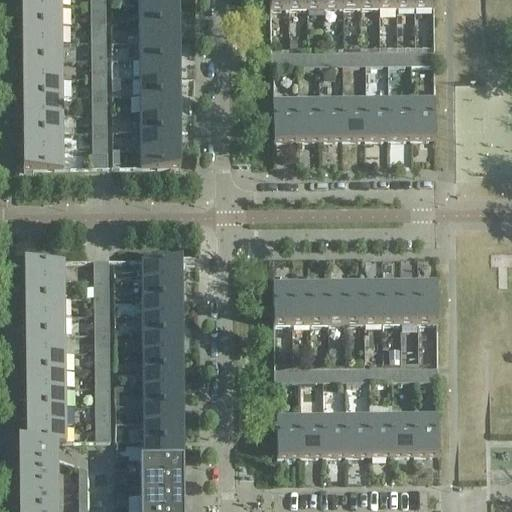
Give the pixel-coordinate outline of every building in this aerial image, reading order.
[(20,0),(20,2),(21,2),(21,11),(60,11),(60,0),(20,0)] [(177,10),(177,0),(138,0),(138,10),(177,10)] [(289,15),(289,0),(268,0),(269,15),(289,15)] [(307,14),(307,0),(289,0),(289,15),(307,14)] [(325,14),(325,0),(307,0),(307,14),(325,14)] [(343,14),(343,0),(325,0),(325,14),(343,14)] [(361,14),(361,0),(343,0),(343,14),(361,14)] [(379,14),(379,0),(361,0),(361,14),(379,14)] [(397,13),(397,0),(379,0),(379,14),(397,13)] [(415,13),(415,0),(397,0),(397,13),(415,13)] [(433,13),(432,0),(415,0),(415,13),(433,13)] [(177,28),(177,10),(138,10),(138,28),(177,28)] [(61,29),(60,11),(21,11),(21,29),(61,29)] [(178,46),(177,28),(138,28),(139,46),(178,46)] [(61,47),(61,29),(21,29),(22,47),(61,47)] [(178,64),(178,46),(139,46),(139,64),(178,64)] [(61,65),(61,47),(22,47),(22,65),(61,65)] [(418,71),(418,57),(410,58),(410,71),(418,71)] [(426,71),(426,57),(418,57),(418,71),(426,71)] [(434,71),(434,57),(426,57),(426,71),(434,71)] [(327,72),(327,58),(319,59),(319,72),(327,72)] [(336,72),(336,58),(327,58),(327,72),(336,72)] [(350,71),(350,58),(341,58),(342,72),(350,71)] [(359,71),(359,58),(350,58),(350,71),(359,71)] [(373,71),(373,58),(364,58),(364,71),(373,71)] [(382,71),(382,58),(373,58),(373,71),(382,71)] [(396,71),(396,58),(387,58),(387,71),(396,71)] [(405,71),(404,58),(396,58),(396,71),(405,71)] [(278,72),(278,59),(270,59),(270,72),(278,72)] [(287,72),(287,59),(278,59),(278,72),(287,72)] [(296,72),(296,59),(287,59),(287,72),(296,72)] [(305,72),(304,59),(296,59),(296,72),(305,72)] [(313,72),(313,59),(304,59),(305,72),(313,72)] [(178,82),(178,64),(139,64),(139,82),(178,82)] [(61,83),(61,65),(22,65),(22,83),(61,83)] [(178,100),(178,82),(139,82),(139,100),(178,100)] [(61,101),(61,83),(22,83),(22,101),(61,101)] [(178,118),(178,100),(139,100),(139,118),(178,118)] [(61,119),(61,101),(22,101),(22,119),(61,119)] [(411,145),(410,102),(387,103),(388,145),(411,145)] [(435,146),(434,102),(410,102),(411,145),(425,145),(425,146),(435,146)] [(320,146),(319,103),(296,104),(297,146),(320,146)] [(342,146),(342,103),(319,103),(320,146),(342,146)] [(365,145),(365,103),(342,103),(342,146),(365,145)] [(388,145),(387,103),(365,103),(365,145),(388,145)] [(297,146),(296,104),(272,104),(273,146),(297,146)] [(178,136),(178,118),(139,118),(139,136),(178,136)] [(62,137),(61,119),(22,119),(22,137),(62,137)] [(179,154),(178,136),(139,136),(140,154),(179,154)] [(62,155),(62,137),(22,137),(23,155),(62,155)] [(179,173),(179,154),(140,154),(140,173),(179,173)] [(62,174),(62,155),(23,155),(23,175),(62,174)] [(120,168),(120,155),(112,155),(112,168),(120,168)] [(107,173),(106,159),(90,159),(90,174),(107,173)] [(108,274),(108,265),(93,266),(93,274),(108,274)] [(180,284),(180,265),(141,265),(141,284),(180,284)] [(63,285),(63,266),(24,266),(24,285),(63,285)] [(108,282),(108,274),(93,274),(93,282),(108,282)] [(180,302),(180,284),(141,284),(141,302),(180,302)] [(63,303),(63,285),(24,285),(24,303),(63,303)] [(401,330),(400,287),(382,288),(383,330),(401,330)] [(419,330),(418,287),(400,287),(401,330),(419,330)] [(436,329),(436,289),(436,287),(418,287),(419,330),(436,329)] [(311,331),(310,288),(292,289),(293,331),(311,331)] [(329,330),(328,288),(310,288),(311,331),(329,330)] [(347,330),(346,288),(328,288),(329,330),(347,330)] [(365,330),(364,288),(346,288),(347,330),(365,330)] [(383,330),(382,288),(364,288),(365,330),(383,330)] [(293,331),(292,289),(272,289),(272,331),(293,331)] [(180,320),(180,302),(141,302),(141,320),(180,320)] [(64,321),(63,303),(24,303),(24,321),(64,321)] [(181,338),(180,320),(141,320),(141,338),(181,338)] [(64,339),(64,321),(24,321),(25,339),(64,339)] [(181,356),(181,338),(141,338),(142,356),(181,356)] [(64,357),(64,339),(25,339),(25,357),(64,357)] [(181,374),(181,356),(142,356),(142,374),(181,374)] [(64,375),(64,357),(25,357),(25,375),(64,375)] [(437,387),(437,373),(429,374),(429,387),(437,387)] [(181,392),(181,374),(142,374),(142,392),(181,392)] [(331,388),(331,374),(322,375),(322,388),(331,388)] [(339,388),(339,374),(331,374),(331,388),(339,388)] [(354,387),(353,374),(345,374),(345,387),(354,387)] [(362,387),(362,374),(353,374),(354,387),(362,387)] [(376,387),(376,374),(368,374),(368,387),(376,387)] [(385,387),(385,374),(376,374),(376,387),(385,387)] [(399,387),(399,374),(390,374),(390,387),(399,387)] [(408,387),(408,374),(399,374),(399,387),(408,387)] [(421,387),(421,374),(413,374),(413,387),(421,387)] [(429,387),(429,374),(421,374),(421,387),(429,387)] [(64,393),(64,375),(25,375),(25,393),(64,393)] [(282,388),(282,375),(273,375),(273,388),(282,388)] [(290,388),(290,375),(282,375),(282,388),(290,388)] [(299,388),(299,375),(290,375),(290,388),(299,388)] [(308,388),(308,375),(299,375),(299,388),(308,388)] [(317,388),(317,375),(308,375),(308,388),(317,388)] [(181,410),(181,392),(142,392),(142,410),(181,410)] [(64,411),(64,393),(25,393),(25,411),(64,411)] [(181,428),(181,410),(142,410),(142,428),(181,428)] [(65,429),(64,411),(25,411),(25,429),(65,429)] [(438,462),(437,418),(414,419),(414,461),(428,461),(428,462),(438,462)] [(323,462),(322,419),(300,420),(300,462),(323,462)] [(346,462),(345,419),(322,419),(323,462),(346,462)] [(368,462),(368,419),(345,419),(346,462),(368,462)] [(391,461),(391,419),(368,419),(368,462),(391,461)] [(414,461),(414,419),(391,419),(391,461),(414,461)] [(300,462),(300,420),(276,420),(276,463),(300,462)] [(182,446),(181,428),(142,428),(143,446),(182,446)] [(56,511),(56,471),(56,457),(56,449),(56,448),(65,448),(65,429),(25,429),(26,438),(25,438),(25,447),(17,447),(17,467),(18,467),(18,511),(56,511)] [(109,439),(109,431),(94,431),(94,439),(109,439)] [(109,447),(109,439),(94,439),(94,447),(109,447)] [(182,465),(182,446),(143,446),(143,464),(143,465),(180,464),(180,465),(182,465)] [(183,465),(182,465),(180,465),(180,464),(143,465),(143,464),(139,464),(139,483),(183,482),(183,470),(183,465)] [(86,488),(86,476),(78,473),(78,488),(86,488)] [(183,501),(183,482),(139,483),(139,501),(183,501)] [(86,502),(86,488),(78,488),(78,502),(86,502)] [(183,511),(183,501),(139,501),(139,511),(183,511)] [(86,511),(86,502),(78,502),(78,511),(86,511)]
